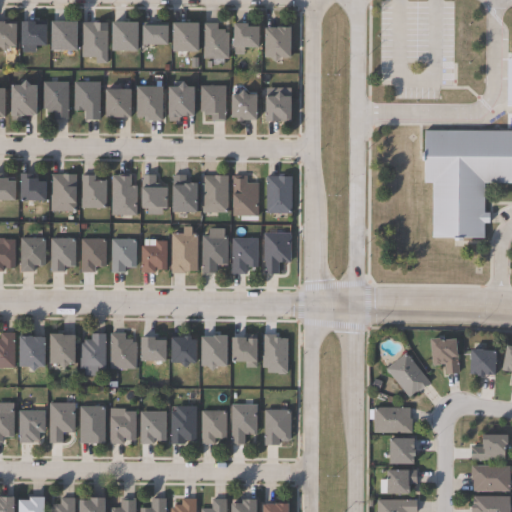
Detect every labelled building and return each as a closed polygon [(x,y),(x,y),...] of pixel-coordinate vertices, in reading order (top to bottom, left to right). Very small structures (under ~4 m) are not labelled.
[(10,25),(16,25),(16,23),(31,23),(31,26),(42,26),(42,47),(20,47),(20,48),(14,48),(9,52),(4,48),(0,48),(0,23),(10,23),(10,25)] [(73,23),(72,52),(46,52),(47,23),(73,23)] [(133,52),(107,52),(107,24),(133,24),(133,52)] [(194,53),(168,53),(168,24),(194,25),(194,53)] [(224,34),(224,58),(199,58),(199,24),(213,24),(213,31),(221,31),(221,34),(224,34)] [(241,26),(241,29),(252,29),(252,49),(227,49),(227,26),(241,26)] [(164,46),(138,46),(138,27),(164,27),(164,46)] [(283,30),(283,60),(258,60),(258,30),(261,30),(269,30),(270,31),(270,29),(283,30)] [(511,31),(511,182),(482,182),(481,212),(486,212),(486,223),(481,222),(481,237),(459,237),(459,241),(451,240),(451,237),(429,237),(429,182),(420,182),(421,160),(417,160),(417,151),(421,151),(422,130),(511,130),(511,111),(509,111),(509,105),(504,105),(504,102),(504,60),(508,60),(511,60),(511,31)] [(173,121),(164,121),(164,116),(162,116),(161,85),(171,85),(175,80),(180,85),(187,86),(187,114),(174,114),(173,121)] [(95,82),(94,119),(80,119),(81,111),(73,110),(73,81),(95,82)] [(30,82),(35,87),(42,87),(41,118),(15,117),(16,87),(25,87),(30,82)] [(70,83),(70,121),(55,121),(55,113),(48,113),(48,110),(44,110),(44,83),(70,83)] [(155,85),(155,119),(140,119),(140,116),(129,116),(129,85),(155,85)] [(221,85),(220,120),(207,120),(207,115),(200,115),(200,111),(196,111),(196,85),(221,85)] [(10,90),(9,119),(0,118),(0,86),(4,90),(10,90)] [(124,88),(123,116),(113,116),(113,119),(108,119),(108,116),(98,116),(98,88),(124,88)] [(236,88),(241,93),(249,93),(249,119),(236,119),(236,120),(230,120),(230,116),(224,116),(224,93),(231,93),(236,88)] [(272,90),(278,95),(284,95),(283,118),(272,118),(272,120),(258,120),(259,95),(268,95),(272,90)] [(66,211),(50,211),(51,174),(71,174),(71,187),(69,187),(69,203),(66,203),(66,211)] [(151,175),(150,187),(162,187),(162,207),(134,206),(135,186),(137,186),(137,174),(151,175)] [(0,175),(8,175),(8,179),(13,179),(13,183),(21,183),(20,202),(0,202),(0,175)] [(50,183),(50,203),(24,202),(25,175),(38,176),(38,180),(43,180),(42,183),(50,183)] [(90,175),(90,179),(101,179),(101,208),(77,208),(77,175),(90,175)] [(126,175),(126,185),(131,185),(131,215),(107,215),(107,175),(126,175)] [(181,182),(190,182),(189,212),(165,212),(166,184),(168,184),(168,175),(181,175),(181,182)] [(223,212),(198,212),(198,176),(209,176),(209,175),(223,175),(223,212)] [(242,175),(242,183),(254,183),(254,216),(229,216),(229,207),(226,207),(226,192),(229,192),(229,175),(242,175)] [(287,213),(262,213),(262,176),(287,176),(287,213)] [(191,234),(190,271),(179,271),(179,274),(167,274),(168,234),(191,234)] [(287,235),(286,263),(275,263),(275,275),(261,275),(261,262),(260,262),(260,234),(287,235)] [(222,236),(221,265),(213,265),(213,263),(210,263),(210,273),(197,273),(197,235),(222,236)] [(29,271),(15,271),(16,238),(40,238),(40,265),(29,265),(29,271)] [(70,238),(70,267),(61,267),(61,265),(59,265),(59,272),(46,272),(46,238),(70,238)] [(253,238),(253,267),(244,267),(244,264),(242,264),(242,274),(228,274),(228,238),(253,238)] [(0,239),(10,240),(10,268),(4,268),(4,273),(0,273),(0,239)] [(89,273),(77,273),(77,239),(101,239),(100,266),(90,266),(89,273)] [(131,239),(130,267),(122,267),(122,266),(120,266),(120,273),(106,272),(107,239),(131,239)] [(162,241),(161,270),(153,270),(153,267),(150,267),(150,273),(137,273),(137,245),(151,246),(151,241),(162,241)] [(9,368),(0,368),(0,333),(9,333),(9,368)] [(131,342),(131,369),(106,369),(106,333),(120,333),(120,339),(127,339),(127,342),(131,342)] [(55,334),(55,335),(67,335),(67,364),(61,364),(56,369),(52,364),(42,364),(42,334),(55,334)] [(92,368),(92,376),(80,376),(80,369),(76,369),(76,343),(79,343),(79,340),(87,340),(87,334),(100,334),(100,369),(92,368)] [(219,335),(219,366),(210,365),(205,371),(201,366),(194,366),(194,336),(206,336),(206,335),(219,335)] [(25,337),(26,336),(36,337),(36,367),(30,367),(25,372),(20,367),(12,367),(12,336),(25,336),(25,337)] [(184,336),(184,339),(189,339),(189,362),(182,362),(178,368),(173,362),(164,362),(164,337),(177,337),(177,336),(184,336)] [(158,340),(158,361),(133,361),(134,337),(148,337),(148,339),(158,340)] [(435,338),(435,340),(451,339),(452,357),(455,356),(456,373),(443,374),(443,363),(436,364),(436,365),(430,365),(430,364),(428,364),(426,339),(435,338)] [(250,375),(233,375),(232,346),(242,346),(242,343),(250,343),(250,375)] [(511,383),(509,383),(511,372),(506,371),(506,372),(497,370),(502,345),(511,347),(511,349),(511,383)] [(491,350),(491,375),(479,375),(479,376),(473,376),(473,374),(466,374),(466,349),(491,350)] [(428,383),(417,391),(416,390),(407,397),(384,369),(404,353),(428,383)] [(58,443),(45,443),(45,403),(69,403),(69,433),(58,433),(58,443)] [(251,405),(251,435),(240,435),(239,444),(226,444),(227,405),(251,405)] [(99,444),(75,443),(75,407),(99,407),(99,444)] [(191,407),(190,441),(181,441),(181,440),(180,440),(179,445),(166,445),(166,412),(171,412),(171,407),(191,407)] [(408,408),(408,419),(409,419),(409,433),(372,433),(372,408),(408,408)] [(0,409),(9,409),(8,438),(0,438),(0,409)] [(130,412),(129,440),(120,440),(120,438),(118,438),(118,444),(105,444),(106,409),(120,409),(119,412),(130,412)] [(285,439),(283,442),(278,442),(274,439),(274,445),(260,446),(260,410),(285,410),(285,439)] [(27,443),(14,443),(15,411),(39,411),(39,432),(34,432),(34,441),(27,441),(27,443)] [(210,445),(196,445),(197,411),(221,411),(221,438),(210,438),(210,445)] [(161,412),(160,441),(151,441),(151,438),(149,438),(148,444),(135,444),(136,412),(161,412)] [(503,435),(503,461),(469,461),(469,447),(479,447),(479,445),(478,444),(478,435),(503,435)] [(409,439),(409,450),(411,450),(411,457),(410,457),(410,464),(385,464),(385,438),(409,439)] [(507,466),(507,492),(471,492),(471,480),(469,480),(469,466),(507,466)] [(404,487),(404,494),(382,494),(378,494),(378,480),(383,480),(383,470),(414,471),(414,484),(407,484),(407,487),(404,487)] [(508,497),(507,511),(469,511),(469,506),(470,506),(471,497),(508,497)] [(35,511),(11,511),(11,501),(22,501),(22,498),(36,498),(35,511)] [(69,511),(44,511),(44,508),(48,508),(48,504),(55,504),(55,498),(69,498),(69,511)] [(97,511),(72,511),(72,501),(82,501),(82,498),(97,498),(97,511)] [(130,511),(105,511),(105,508),(116,508),(116,499),(130,499),(130,511)] [(161,499),(160,511),(134,511),(135,509),(146,509),(146,499),(161,499)] [(190,500),(190,511),(165,511),(166,508),(169,508),(169,505),(177,505),(177,499),(190,500)] [(221,511),(196,511),(196,509),(207,509),(207,499),(221,500),(221,511)] [(249,511),(223,511),(224,504),(235,504),(235,500),(249,500),(249,511)] [(414,501),(414,511),(375,511),(375,500),(414,501)] [(281,503),(281,511),(255,511),(255,505),(258,505),(258,504),(267,504),(267,505),(268,505),(268,503),(281,503)]
